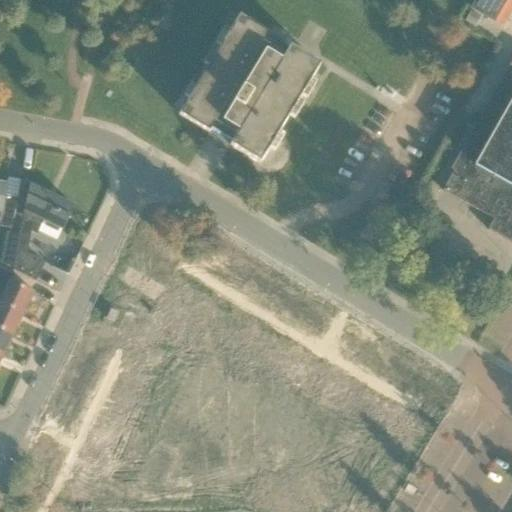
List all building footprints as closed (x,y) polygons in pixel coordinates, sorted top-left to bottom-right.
[(477,0),(472,8),(494,21),(505,0),(477,0)] [(472,13),(466,22),(475,27),(480,18),(472,13)] [(260,165),(276,138),(320,66),(239,16),(179,115),(215,137),(213,139),(223,145),(225,143),(260,165)] [(453,172),(443,191),(494,220),(488,230),(511,243),(511,61),(511,62),(482,115),(475,111),(467,125),(474,129),(451,171),(453,172)] [(0,225),(0,226),(13,229),(18,198),(6,196),(8,185),(0,183),(0,225)] [(15,269),(14,271),(36,281),(45,263),(27,255),(31,233),(36,235),(43,221),(63,230),(74,206),(30,185),(21,237),(17,257),(15,269)] [(2,254),(0,264),(15,269),(17,257),(2,254)] [(176,267),(156,298),(177,311),(196,280),(176,267)] [(24,312),(34,291),(12,281),(14,276),(0,269),(0,301),(24,312)] [(196,280),(177,311),(196,323),(215,292),(196,280)] [(215,292),(196,323),(215,335),(235,303),(215,292)] [(0,326),(14,333),(24,312),(0,301),(0,326)] [(235,303),(215,335),(235,347),(254,315),(235,303)] [(254,315),(235,347),(254,359),(274,327),(254,315)] [(14,333),(0,326),(0,353),(4,356),(14,333)] [(274,327),(254,359),(275,371),(294,340),(274,327)] [(152,333),(148,342),(156,346),(161,337),(152,333)] [(161,337),(156,346),(165,350),(169,341),(161,337)] [(129,341),(117,365),(157,384),(168,360),(129,341)] [(300,344),(281,375),(301,387),(320,356),(300,344)] [(320,356),(301,387),(320,399),(340,368),(320,356)] [(117,365),(106,388),(146,407),(157,384),(117,365)] [(340,368),(320,399),(340,411),(359,380),(340,368)] [(231,378),(226,387),(234,392),(239,383),(231,378)] [(359,380),(340,411),(359,423),(379,392),(359,380)] [(178,383),(174,392),(183,396),(187,388),(178,383)] [(239,383),(234,392),(242,397),(248,388),(239,383)] [(106,388),(96,411),(135,429),(146,407),(106,388)] [(174,392),(170,400),(179,405),(183,396),(174,392)] [(379,392),(359,423),(379,435),(398,404),(379,392)] [(398,404),(379,435),(399,448),(418,416),(398,404)] [(278,407),(273,416),(281,421),(286,412),(278,407)] [(96,411),(85,433),(125,452),(135,429),(96,411)] [(286,412),(281,421),(289,426),(294,417),(286,412)] [(156,429),(152,437),(162,442),(166,433),(156,429)] [(317,431),(311,439),(319,444),(325,436),(317,431)] [(85,433),(74,457),(113,476),(125,452),(85,433)] [(325,436),(319,444),(327,449),(333,441),(325,436)] [(152,437),(148,446),(158,450),(162,442),(152,437)] [(356,455),(350,464),(358,468),(364,459),(356,455)] [(364,459),(358,468),(366,473),(372,464),(364,459)] [(142,460),(137,469),(147,474),(151,465),(142,460)] [(71,464),(59,488),(100,507),(111,483),(71,464)] [(278,498),(277,479),(205,483),(206,501),(278,498)] [(294,487),(290,495),(298,501),(303,493),(294,487)] [(59,488),(49,510),(52,511),(97,511),(100,507),(59,488)] [(329,491),(316,511),(359,511),(360,511),(329,491)] [(290,495),(285,503),(294,509),(298,501),(290,495)] [(119,503),(114,511),(128,511),(130,508),(119,503)]
